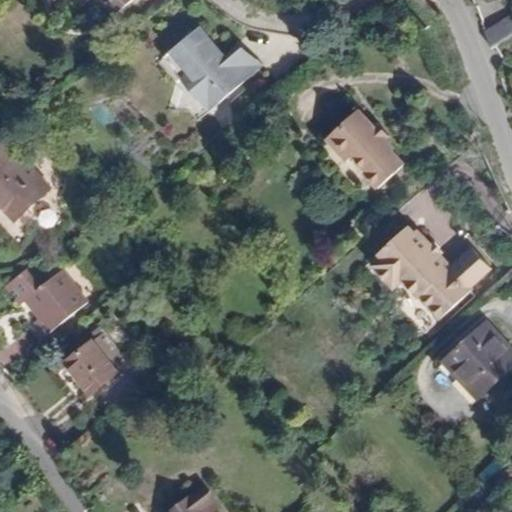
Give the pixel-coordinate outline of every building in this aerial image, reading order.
[(91,0),(86,6),(104,26),(133,0),(91,0)] [(511,13),(494,26),(502,40),(504,39),(511,32),(511,13)] [(188,15),(183,20),(211,53),(230,37),(224,30),(211,41),(188,15)] [(150,46),(180,82),(199,84),(205,92),(247,57),(230,37),(211,53),(183,20),(150,46)] [(199,84),(180,82),(196,99),(205,92),(199,84)] [(382,116),(368,101),(334,132),(354,154),(361,147),(374,161),(372,164),(387,180),(414,155),(403,143),(405,142),(397,132),(400,128),(386,114),(382,116)] [(46,184),(0,136),(0,201),(14,216),(46,184)] [(437,241),(439,239),(427,224),(421,228),(415,222),(386,249),(387,253),(380,260),(402,284),(411,277),(427,295),(429,293),(447,313),(481,283),(477,281),(496,263),(479,244),(460,261),(449,249),(446,251),(437,241)] [(443,236),(439,239),(437,241),(446,251),(449,249),(452,247),(443,236)] [(21,299),(23,302),(61,271),(59,269),(21,299)] [(61,271),(23,302),(35,317),(25,326),(32,335),(79,295),(61,271)] [(84,301),(79,295),(32,335),(36,341),(84,301)] [(511,369),(511,335),(495,318),(454,354),(470,370),(472,368),(491,388),(511,369)] [(114,374),(89,341),(53,370),(78,403),(114,374)] [(205,511),(206,511),(203,505),(208,501),(199,488),(165,509),(166,511),(205,511)]
